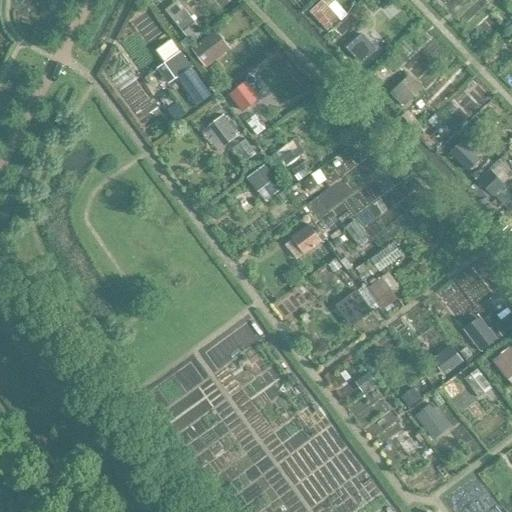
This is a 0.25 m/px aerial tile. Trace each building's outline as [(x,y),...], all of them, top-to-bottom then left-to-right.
[(190,39),(202,31),(183,5),(172,13),(190,39)] [(215,26),(190,43),(205,64),(230,46),(215,26)] [(155,68),(169,82),(192,61),(178,46),(155,68)] [(435,101),(449,89),(440,79),(426,91),(435,101)] [(242,112),(259,98),(246,81),(228,94),(242,112)] [(198,132),(216,149),(237,125),(219,109),(198,132)] [(253,111),(243,117),(255,135),(265,129),(253,111)] [(267,152),(286,181),(303,169),(296,158),(306,151),(294,134),(267,152)] [(266,161),(245,174),(263,200),(283,186),(266,161)] [(283,236),(291,254),(321,241),(313,223),(283,236)] [(391,239),(369,256),(377,267),(400,251),(391,239)] [(362,277),(376,268),(368,256),(354,266),(362,277)] [(383,307),(397,297),(379,269),(364,278),(383,307)] [(355,321),(375,303),(356,282),(336,301),(355,321)] [(472,316),(463,322),(481,349),(490,342),(472,316)] [(505,379),(511,374),(511,346),(509,342),(490,354),(505,379)] [(454,345),(436,363),(448,374),(466,356),(454,345)] [(476,365),(463,375),(479,396),(492,386),(476,365)] [(429,399),(413,413),(434,437),(450,423),(429,399)]
